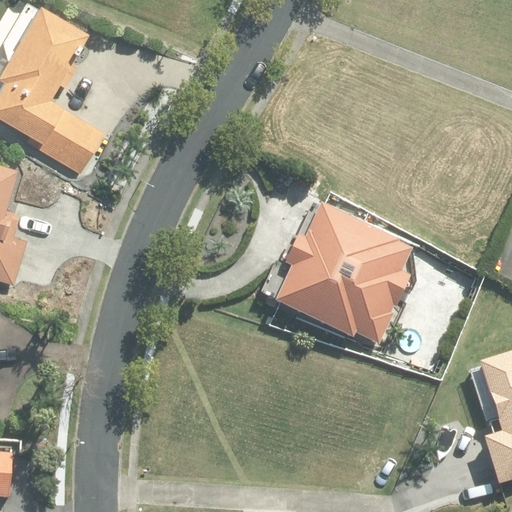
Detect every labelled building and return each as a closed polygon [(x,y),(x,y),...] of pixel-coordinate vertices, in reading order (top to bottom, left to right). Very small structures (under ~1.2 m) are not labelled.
[(77,172),(101,129),(48,97),(53,88),(62,93),(76,71),(67,65),(87,34),(36,2),(0,63),(0,119),(37,140),(33,146),(77,172)] [(0,279),(11,283),(24,240),(9,235),(16,212),(0,207),(0,206),(12,167),(0,162),(0,279)] [(313,203),(272,307),(381,350),(423,246),(313,203)] [(498,431),(479,436),(495,484),(511,478),(511,349),(475,361),(498,431)] [(0,451),(0,496),(7,497),(11,452),(0,451)]
